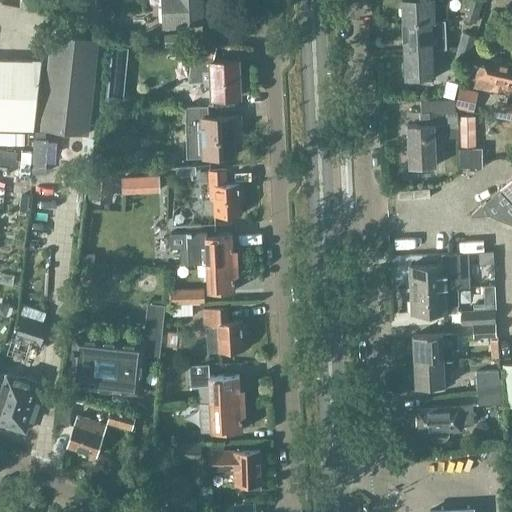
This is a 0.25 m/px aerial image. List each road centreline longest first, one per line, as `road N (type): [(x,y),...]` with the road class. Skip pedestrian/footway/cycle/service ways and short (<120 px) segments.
road 1 (residential): [(273,0),(302,511)]
road 2 (residential): [(381,493),(358,0)]
road 3 (secondary): [(334,465),(313,0)]
